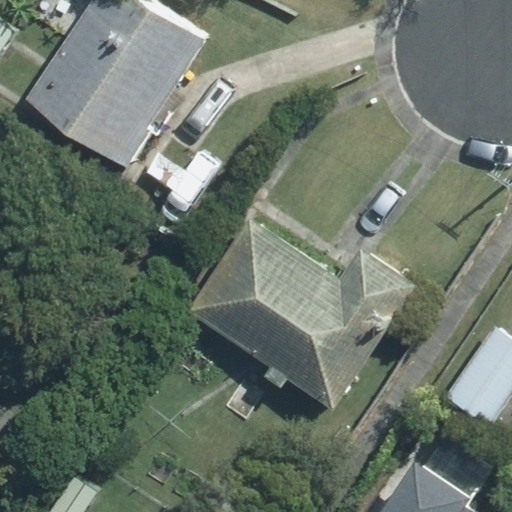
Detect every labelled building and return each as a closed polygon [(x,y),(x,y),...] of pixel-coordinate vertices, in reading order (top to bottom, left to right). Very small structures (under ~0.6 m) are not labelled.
[(158,0),(101,0),(38,95),(134,158),(214,37),(158,0)] [(0,17),(0,56),(19,30),(0,17)] [(259,220),(200,310),(286,366),(280,375),(292,383),(298,373),(345,404),(423,285),(372,251),(352,281),(259,220)] [(511,334),(502,328),(456,395),(496,422),(511,398),(511,334)] [(267,393),(244,379),(226,405),(248,420),(267,393)] [(477,511),(487,497),(432,462),(398,511),(477,511)]
